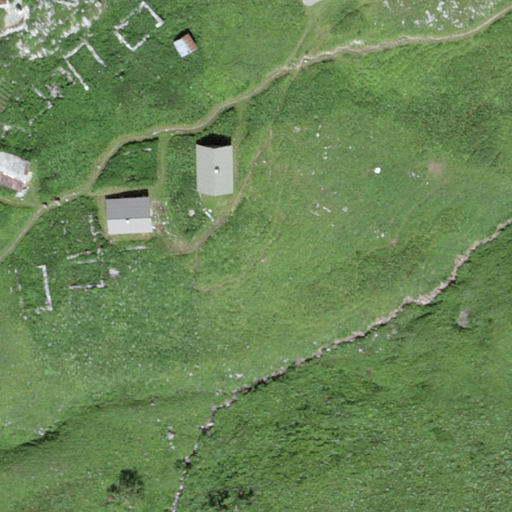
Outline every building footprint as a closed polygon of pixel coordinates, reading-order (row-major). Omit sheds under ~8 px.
[(168,0),(164,0),(145,18),(165,40),(169,36),(187,20),(168,0)] [(152,51),(165,40),(145,18),(133,30),(152,51)] [(133,67),(106,37),(87,54),(114,84),(133,67)] [(239,138),(194,140),(196,189),(242,187),(239,138)] [(7,176),(42,191),(52,163),(17,149),(7,176)] [(118,229),(154,226),(151,195),(115,199),(118,229)] [(83,304),(74,266),(50,270),(57,309),(83,304)]
